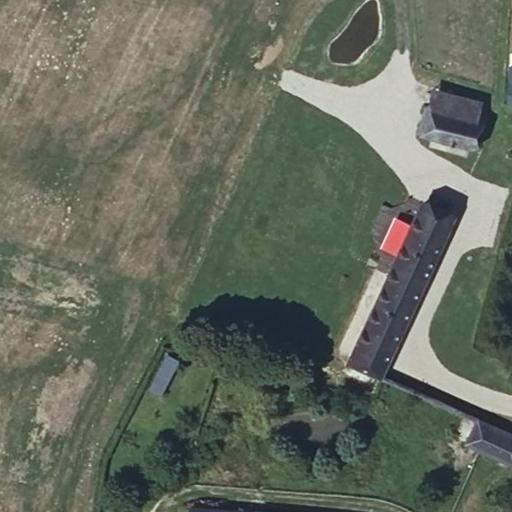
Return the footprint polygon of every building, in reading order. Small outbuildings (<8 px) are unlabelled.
[(480,104),(432,86),(421,113),(468,131),(480,104)] [(418,192),(349,351),(386,367),(455,207),(418,192)] [(160,395),(177,358),(164,352),(147,389),(160,395)] [(471,435),(484,441),(496,415),(482,409),(471,435)] [(484,441),(509,451),(511,445),(511,421),(496,415),(484,441)] [(372,511),(373,506),(187,499),(187,511),(372,511)]
